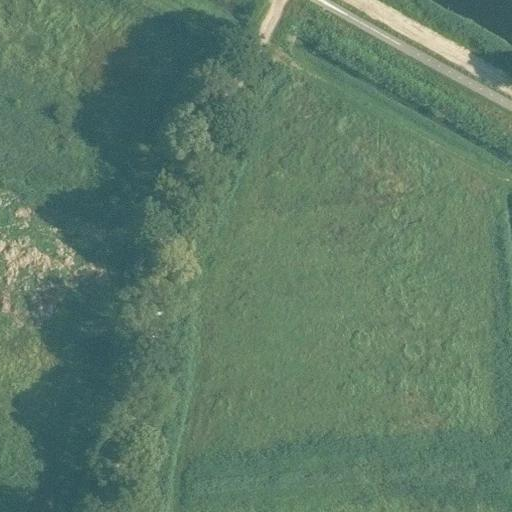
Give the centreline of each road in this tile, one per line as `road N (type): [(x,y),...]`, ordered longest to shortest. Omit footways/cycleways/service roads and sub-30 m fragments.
road 1 (track): [(287,0),(170,228),(113,511)]
road 2 (track): [(511,70),(384,0)]
